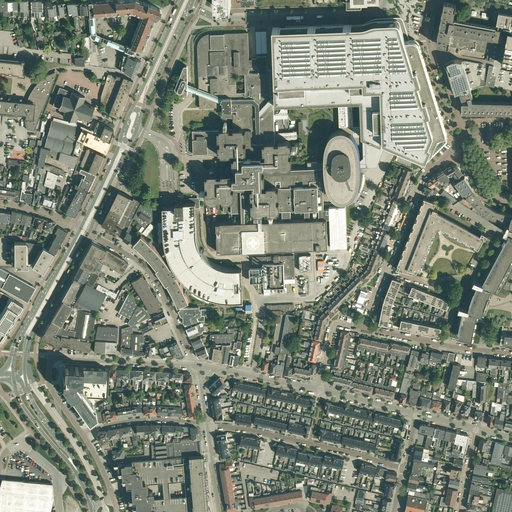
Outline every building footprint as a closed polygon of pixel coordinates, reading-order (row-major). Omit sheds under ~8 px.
[(96,3),(92,3),(93,15),(132,12),(141,15),(142,14),(143,15),(130,47),(136,49),(142,51),(155,19),(159,14),(157,8),(137,0),(112,0),(96,1),(96,3)] [(216,0),(216,7),(218,7),(219,7),(219,9),(221,9),(224,9),(224,6),(230,6),(229,0),(240,0),(241,4),(244,4),(245,4),(246,4),(249,4),(251,4),(252,4),(255,3),(254,0),(216,0)] [(67,3),(68,16),(69,15),(69,16),(71,16),(72,15),(73,15),(75,28),(79,28),(78,20),(77,19),(77,15),(76,3),(73,3),(72,3),(71,3),(70,2),(68,2),(67,3)] [(92,2),(88,2),(89,15),(90,33),(89,33),(90,35),(90,36),(92,38),(94,39),(95,39),(97,34),(96,33),(95,32),(94,32),(93,15),(92,3),(92,2)] [(488,53),(491,54),(493,39),(495,30),(495,28),(495,27),(495,28),(495,27),(472,23),(454,19),(453,19),(454,15),(455,15),(455,10),(456,10),(455,10),(456,4),(454,3),(445,2),(444,2),(442,2),(440,12),(439,17),(435,40),(435,43),(437,43),(443,45),(446,45),(450,46),(455,47),(456,47),(488,53)] [(66,12),(65,8),(64,3),(60,4),(56,4),(57,14),(59,14),(60,17),(66,16),(66,12)] [(493,12),(491,20),(494,21),(494,22),(496,22),(496,25),(495,27),(495,28),(495,27),(495,28),(495,30),(493,39),(502,40),(503,34),(502,34),(503,29),(508,30),(501,64),(511,66),(511,13),(502,11),(497,10),(497,13),(496,13),(496,12),(493,12)] [(183,67),(176,84),(175,87),(175,88),(175,90),(176,91),(178,91),(178,92),(179,92),(181,92),(182,92),(183,92),(184,90),(185,87),(185,88),(186,88),(188,88),(199,93),(199,108),(223,107),(223,108),(223,113),(222,113),(222,114),(221,114),(221,119),(227,119),(227,117),(233,117),(233,129),(193,131),(193,154),(208,154),(208,153),(214,153),(214,155),(216,155),(217,156),(218,156),(219,157),(220,159),(221,159),(221,167),(220,167),(220,168),(219,168),(219,169),(219,170),(220,171),(221,171),(222,175),(217,175),(217,173),(208,173),(208,175),(205,175),(205,185),(208,185),(208,189),(206,189),(206,198),(208,198),(223,198),(223,211),(223,212),(229,212),(229,222),(216,222),(217,252),(328,248),(327,218),(329,218),(331,247),(347,247),(345,206),(329,207),(329,208),(324,209),(323,205),(323,204),(323,203),(323,193),(329,192),(331,195),(333,197),(334,198),(336,199),(337,200),(339,200),(340,201),(343,201),(346,200),(348,200),(350,199),(352,197),(354,195),(356,191),(357,188),(359,184),(359,181),(359,178),(360,170),(360,167),(368,167),(376,167),(387,142),(426,158),(447,137),(439,110),(418,43),(418,42),(417,41),(416,40),(415,40),(413,39),(412,39),(409,40),(405,40),(399,22),(399,21),(398,20),(397,20),(396,19),(395,19),(375,20),(373,20),(371,21),(367,23),(365,23),(360,24),(352,24),(281,27),(273,27),(274,69),(272,70),(272,69),(271,68),(270,68),(269,68),(268,69),(268,70),(267,56),(256,56),(256,58),(252,58),(252,62),(249,62),(248,33),(248,32),(208,34),(206,34),(204,35),(203,36),(202,36),(200,38),(199,39),(198,41),(197,43),(197,44),(197,46),(199,89),(187,84),(186,83),(187,82),(188,82),(187,67),(187,66),(186,65),(185,65),(184,66),(183,67)] [(256,53),(267,53),(266,31),(255,31),(256,53)] [(97,34),(95,39),(109,45),(111,39),(97,34)] [(111,39),(109,45),(132,54),(134,54),(136,49),(130,47),(130,46),(111,39)] [(137,68),(140,60),(130,56),(123,53),(122,60),(134,65),(134,66),(137,68)] [(24,60),(7,58),(0,57),(0,73),(24,76),(25,72),(23,72),(24,60)] [(75,58),(75,65),(84,66),(83,57),(75,58)] [(459,92),(459,93),(470,90),(485,85),(489,65),(486,65),(484,80),(481,80),(484,64),(456,59),(453,60),(445,62),(455,93),(459,92)] [(134,76),(137,68),(134,66),(134,65),(122,60),(120,70),(134,76)] [(27,99),(26,101),(26,102),(26,105),(25,107),(25,109),(24,112),(24,114),(24,116),(24,118),(24,119),(25,121),(25,123),(26,126),(26,128),(27,129),(35,130),(56,74),(52,73),(50,74),(48,75),(46,76),(44,77),(42,79),(40,80),(39,82),(37,83),(35,85),(34,87),(32,89),(31,91),(30,93),(29,95),(28,97),(27,99)] [(118,117),(132,80),(123,77),(112,75),(107,74),(101,95),(100,105),(103,106),(101,110),(118,117)] [(92,111),(91,111),(92,110),(93,106),(82,102),(84,96),(71,92),(71,93),(68,92),(69,91),(59,87),(52,106),(65,110),(62,116),(75,121),(78,115),(88,119),(90,115),(90,114),(92,111)] [(472,97),(470,90),(459,93),(462,101),(461,103),(470,103),(472,101),(471,97),(472,97)] [(0,115),(24,118),(24,116),(24,114),(24,112),(25,109),(25,107),(26,105),(26,102),(26,101),(16,100),(0,98),(0,115)] [(511,102),(472,101),(470,103),(461,103),(461,113),(462,113),(462,112),(503,113),(511,113),(511,102)] [(55,150),(60,152),(72,155),(77,137),(80,128),(79,128),(51,120),(44,147),(50,149),(52,150),(55,150)] [(92,122),(89,130),(100,135),(99,136),(109,140),(113,129),(107,126),(107,125),(95,121),(92,122)] [(80,126),(79,128),(80,128),(77,137),(105,150),(109,140),(99,136),(100,135),(89,130),(80,126)] [(46,153),(48,153),(50,149),(44,147),(40,146),(41,141),(37,141),(36,146),(35,146),(32,163),(31,168),(35,169),(36,164),(37,164),(44,165),(44,164),(46,153)] [(85,169),(95,173),(103,154),(98,152),(96,152),(87,148),(79,167),(85,169)] [(70,163),(72,155),(60,152),(58,159),(70,163)] [(70,163),(75,164),(78,157),(72,155),(70,163)] [(445,169),(449,176),(448,176),(451,182),(452,177),(454,168),(456,168),(457,167),(457,166),(456,165),(454,164),(453,165),(445,169)] [(85,169),(79,167),(75,165),(74,167),(77,169),(79,170),(85,173),(83,177),(92,181),(95,173),(85,169)] [(32,203),(38,204),(41,192),(43,185),(46,174),(47,170),(43,168),(43,167),(38,166),(37,173),(39,173),(40,173),(39,174),(41,174),(39,183),(37,191),(35,190),(33,197),(34,197),(32,203)] [(412,171),(404,167),(401,166),(400,169),(399,168),(398,171),(410,176),(412,171)] [(452,177),(451,182),(456,177),(462,173),(461,171),(458,167),(457,166),(457,167),(456,168),(454,168),(452,177)] [(74,182),(88,189),(92,181),(83,177),(85,173),(79,170),(77,169),(75,173),(78,175),(74,182)] [(53,188),(54,185),(56,181),(58,175),(58,174),(56,173),(53,172),(51,171),(48,170),(47,170),(46,174),(43,185),(50,187),(53,188)] [(451,182),(448,176),(444,170),(436,175),(441,181),(442,180),(443,183),(447,180),(448,181),(445,183),(447,186),(448,185),(450,183),(451,183),(451,182)] [(397,177),(408,181),(410,176),(398,171),(397,173),(398,174),(397,177)] [(15,187),(15,189),(13,199),(18,199),(19,190),(20,190),(20,189),(21,186),(21,185),(23,177),(23,174),(22,174),(21,177),(20,176),(20,180),(19,180),(18,188),(15,187)] [(21,185),(22,186),(23,187),(23,188),(21,188),(19,200),(24,201),(26,192),(26,189),(27,187),(24,187),(25,181),(27,181),(28,175),(23,174),(23,177),(21,185)] [(351,202),(323,203),(323,204),(323,205),(352,204),(356,200),(359,194),(362,189),(363,183),(363,182),(364,174),(363,174),(362,174),(361,181),(360,188),(357,193),(355,198),(351,202)] [(436,185),(440,182),(436,175),(431,178),(436,185)] [(457,181),(455,183),(464,196),(466,195),(473,190),(470,185),(467,181),(468,181),(464,176),(464,177),(464,176),(457,181)] [(408,181),(397,177),(396,179),(395,179),(394,181),(406,186),(408,181)] [(9,198),(12,178),(10,178),(8,188),(6,188),(4,197),(9,198)] [(427,181),(427,182),(429,185),(432,187),(436,185),(431,178),(427,181)] [(406,186),(394,181),(390,179),(389,182),(394,184),(393,186),(404,191),(406,186)] [(88,189),(74,182),(73,182),(70,187),(85,195),(88,189)] [(71,199),(73,200),(80,204),(85,195),(70,187),(67,186),(63,195),(71,199)] [(404,191),(393,186),(392,189),(391,188),(390,191),(402,196),(404,191)] [(423,189),(422,192),(429,195),(430,193),(433,194),(433,193),(436,194),(437,192),(434,190),(432,189),(424,187),(424,186),(424,187),(423,189)] [(42,204),(43,204),(48,205),(50,197),(53,188),(50,187),(50,188),(49,187),(47,191),(49,192),(47,196),(43,195),(40,203),(41,203),(41,204),(42,204)] [(26,192),(24,201),(30,202),(33,189),(30,188),(30,189),(26,189),(26,192)] [(474,190),(473,190),(466,195),(458,201),(489,220),(503,229),(507,223),(511,215),(511,214),(509,213),(496,210),(484,203),(482,199),(479,196),(476,192),(474,191),(474,190)] [(119,233),(124,225),(128,227),(133,218),(141,202),(118,191),(102,224),(119,233)] [(389,193),(390,194),(389,196),(400,201),(402,196),(390,191),(389,193)] [(71,199),(63,195),(62,198),(61,201),(78,209),(80,204),(73,200),(71,199)] [(54,198),(50,197),(48,205),(48,206),(49,206),(50,207),(51,206),(52,207),(52,206),(53,206),(54,206),(57,198),(54,197),(54,198)] [(401,202),(394,199),(391,198),(390,201),(384,199),(384,201),(399,207),(401,202)] [(440,227),(444,230),(444,231),(448,233),(449,232),(453,234),(453,235),(457,237),(461,239),(461,240),(465,242),(465,241),(470,243),(470,244),(469,244),(473,246),(474,246),(478,248),(483,239),(484,238),(485,238),(487,234),(482,232),(482,231),(480,235),(437,212),(438,209),(433,208),(435,202),(424,198),(423,198),(422,199),(421,202),(422,203),(421,203),(422,204),(422,203),(422,204),(421,207),(420,207),(419,207),(417,211),(418,212),(416,216),(415,216),(414,220),(415,221),(413,225),(412,225),(410,229),(411,230),(409,234),(408,234),(407,238),(408,238),(406,243),(405,243),(403,247),(404,247),(402,252),(401,252),(400,256),(401,256),(397,265),(396,268),(398,269),(412,273),(413,270),(416,271),(418,268),(420,269),(422,265),(423,265),(424,261),(424,260),(425,256),(426,256),(428,252),(427,251),(429,247),(430,247),(431,243),(432,238),(433,238),(435,234),(434,234),(436,229),(435,229),(436,228),(440,227)] [(78,209),(61,201),(57,210),(75,215),(78,209)] [(387,208),(397,212),(399,207),(384,201),(383,203),(388,205),(387,208)] [(142,202),(141,202),(133,218),(142,225),(145,227),(149,223),(150,223),(161,210),(142,202)] [(186,283),(187,284),(189,285),(191,287),(193,289),(196,290),(198,292),(201,293),(203,295),(206,296),(208,297),(211,298),(213,298),(214,299),(217,299),(220,300),(223,300),(225,301),(227,301),(228,301),(231,301),(234,301),(243,301),(242,285),(242,283),(242,268),(241,268),(237,268),(233,268),(231,268),(229,268),(227,268),(225,267),(223,267),(221,266),(219,266),(217,265),(215,264),(213,263),(212,262),(210,260),(208,259),(207,258),(205,256),(204,254),(203,253),(202,251),(201,250),(200,248),(199,246),(198,244),(198,242),(197,240),(197,238),(197,236),(196,234),(195,202),(177,202),(175,203),(175,207),(169,207),(166,207),(164,207),(162,207),(163,210),(164,235),(164,238),(164,241),(164,244),(165,246),(166,249),(166,252),(167,253),(167,255),(168,258),(169,260),(171,263),(172,265),(173,266),(175,270),(177,273),(178,275),(180,277),(182,279),(184,282),(186,283)] [(397,212),(387,208),(386,211),(381,209),(381,210),(396,216),(397,212)] [(385,214),(383,217),(394,221),(396,216),(381,210),(380,212),(385,214)] [(6,212),(4,212),(2,227),(5,228),(6,222),(8,222),(10,213),(9,213),(9,212),(6,211),(6,212)] [(21,213),(16,212),(12,227),(15,227),(16,222),(19,223),(21,213)] [(27,224),(29,225),(31,217),(31,215),(27,214),(22,231),(22,232),(24,232),(24,230),(25,230),(27,224)] [(511,214),(511,215),(511,214),(511,215),(507,223),(503,229),(503,231),(506,232),(506,233),(506,232),(507,233),(504,238),(485,273),(480,282),(474,279),(471,283),(474,284),(471,293),(469,299),(466,298),(462,306),(459,305),(456,309),(461,310),(456,330),(459,330),(458,336),(471,339),(472,335),(473,332),(475,320),(485,322),(502,326),(503,326),(511,327),(511,214)] [(38,217),(32,216),(26,236),(31,238),(33,231),(34,231),(38,217)] [(392,226),(394,221),(383,217),(380,216),(378,219),(378,218),(377,220),(392,226)] [(38,217),(34,231),(33,234),(34,234),(33,237),(35,237),(36,234),(38,229),(40,230),(44,219),(38,217)] [(44,235),(50,221),(48,220),(47,220),(47,219),(46,219),(45,220),(45,219),(42,228),(44,229),(42,234),(44,235)] [(392,226),(377,220),(376,220),(376,222),(381,224),(380,227),(390,231),(392,226)] [(51,231),(55,224),(55,223),(55,222),(54,222),(53,222),(52,222),(50,221),(44,235),(46,236),(49,230),(51,231)] [(66,231),(57,226),(54,232),(55,233),(46,248),(54,253),(55,253),(66,231)] [(126,231),(128,232),(125,235),(126,236),(123,239),(128,243),(133,236),(129,233),(132,228),(130,226),(126,231)] [(390,232),(386,230),(379,228),(378,231),(376,230),(376,232),(388,237),(390,232)] [(374,236),(376,237),(386,241),(388,237),(376,232),(375,232),(373,231),(372,232),(375,234),(374,236)] [(134,245),(134,246),(135,247),(136,248),(137,248),(138,248),(141,251),(141,252),(142,253),(142,254),(143,254),(144,255),(145,255),(148,258),(147,258),(148,259),(148,260),(149,261),(150,261),(151,262),(154,265),(154,266),(154,267),(155,268),(156,268),(156,269),(157,269),(156,270),(166,284),(167,284),(167,285),(167,286),(167,287),(168,288),(169,288),(171,292),(171,293),(171,294),(172,295),(172,296),(173,297),(175,301),(175,302),(175,303),(175,304),(176,304),(176,305),(177,306),(189,302),(186,296),(185,292),(183,288),(181,284),(178,280),(177,278),(176,276),(178,275),(177,273),(175,270),(173,266),(171,268),(167,262),(160,254),(153,246),(146,239),(141,235),(133,244),(134,245)] [(372,239),(372,241),(384,246),(386,241),(376,237),(374,240),(372,239)] [(372,241),(370,241),(369,240),(369,242),(373,244),(372,247),(382,251),(384,246),(372,241)] [(45,268),(46,265),(48,262),(50,259),(52,256),(54,253),(46,248),(43,246),(40,245),(38,243),(28,241),(14,241),(14,245),(14,249),(14,252),(14,256),(14,259),(14,263),(14,267),(28,267),(28,263),(43,272),(45,268)] [(92,242),(80,265),(89,269),(93,272),(98,274),(100,270),(103,264),(95,260),(96,258),(121,272),(128,262),(105,249),(92,242)] [(365,249),(364,251),(380,257),(382,252),(371,248),(370,251),(365,249)] [(369,255),(367,258),(378,262),(380,257),(364,251),(363,253),(369,255)] [(304,270),(307,270),(311,270),(311,254),(299,255),(299,271),(304,270)] [(260,269),(260,267),(263,267),(263,287),(277,287),(284,287),(284,284),(284,279),(294,278),(293,255),(277,255),(252,256),(253,277),(260,277),(260,269)] [(376,267),(378,262),(367,258),(367,261),(365,260),(364,263),(376,267)] [(369,278),(369,277),(358,267),(354,263),(351,268),(352,269),(355,266),(357,269),(355,272),(360,276),(365,282),(369,278)] [(374,273),(376,267),(364,263),(363,264),(366,265),(368,266),(367,268),(374,273)] [(86,283),(86,284),(91,286),(98,274),(93,272),(89,269),(80,265),(74,277),(76,278),(81,281),(86,283)] [(358,267),(369,277),(374,273),(367,268),(365,270),(361,267),(359,265),(358,267)] [(356,288),(360,285),(350,275),(348,273),(346,274),(350,278),(348,281),(356,288)] [(363,281),(361,278),(356,273),(353,275),(352,274),(350,275),(360,285),(363,281)] [(158,303),(160,302),(155,294),(153,295),(148,286),(149,285),(144,277),(143,278),(141,275),(130,281),(139,294),(134,297),(138,301),(141,299),(150,313),(160,306),(158,303)] [(86,284),(86,283),(81,292),(76,290),(77,287),(81,281),(76,278),(74,277),(71,281),(70,283),(61,298),(61,299),(63,300),(73,305),(78,308),(96,312),(105,294),(105,293),(103,292),(100,291),(98,290),(96,288),(91,286),(86,284)] [(399,279),(395,277),(395,278),(395,279),(392,278),(390,283),(399,286),(401,281),(398,280),(399,279)] [(356,288),(348,281),(346,283),(344,281),(343,283),(352,292),(356,288)] [(344,286),(346,288),(343,290),(349,296),(352,292),(343,283),(342,284),(344,286)] [(390,283),(388,288),(397,292),(399,286),(390,283)] [(405,293),(408,294),(409,294),(414,296),(418,287),(412,285),(410,291),(406,289),(405,293)] [(423,290),(418,287),(414,296),(420,298),(423,290)] [(335,291),(344,300),(348,296),(340,289),(338,291),(337,290),(336,290),(334,288),(333,289),(335,291)] [(395,297),(397,292),(388,288),(386,294),(395,297)] [(423,290),(420,298),(425,300),(428,292),(423,290)] [(0,335),(4,329),(6,331),(23,305),(10,296),(10,297),(1,292),(0,292),(0,291),(0,335)] [(127,323),(131,325),(135,324),(150,316),(138,301),(134,297),(129,291),(118,312),(130,318),(127,323)] [(335,294),(333,296),(341,304),(344,300),(335,291),(334,293),(335,294)] [(430,302),(434,294),(428,292),(425,300),(430,302)] [(385,300),(384,300),(392,302),(395,297),(386,294),(384,299),(384,300),(384,299),(385,300)] [(436,304),(439,296),(434,294),(430,302),(436,304)] [(337,308),(341,304),(333,296),(331,298),(329,297),(328,298),(337,308)] [(439,296),(436,304),(441,306),(444,298),(439,296)] [(333,311),(337,308),(328,298),(326,297),(324,298),(330,304),(328,306),(333,311)] [(450,303),(449,303),(450,300),(444,298),(441,306),(446,309),(447,306),(448,306),(448,307),(450,303)] [(60,304),(54,314),(51,319),(51,318),(51,319),(67,328),(69,324),(66,322),(65,324),(62,323),(71,308),(73,309),(70,314),(74,316),(78,308),(73,305),(63,300),(62,300),(60,304)] [(384,300),(382,306),(391,308),(392,302),(384,300),(384,301),(384,300)] [(267,305),(267,309),(267,310),(268,310),(268,316),(273,316),(281,314),(281,310),(293,309),(293,304),(267,305)] [(334,313),(331,311),(326,305),(323,308),(322,307),(320,308),(330,317),(334,313)] [(178,310),(181,316),(182,316),(183,316),(183,320),(185,326),(186,325),(186,324),(199,321),(198,317),(201,316),(201,309),(200,309),(199,307),(200,307),(200,306),(180,307),(180,308),(180,309),(178,310)] [(59,345),(89,350),(96,312),(78,308),(74,316),(69,324),(67,328),(51,319),(49,322),(40,337),(57,347),(59,345)] [(326,320),(330,317),(320,308),(320,309),(322,311),(321,311),(323,313),(319,317),(326,320)] [(149,324),(140,329),(143,333),(167,321),(163,312),(153,316),(154,320),(148,322),(149,324)] [(275,373),(282,375),(284,364),(283,364),(285,352),(288,353),(289,351),(290,345),(295,315),(286,314),(280,347),(279,354),(278,360),(276,372),(275,373)] [(310,321),(310,322),(325,325),(326,320),(319,317),(318,322),(316,321),(316,322),(310,321)] [(399,328),(405,329),(407,320),(401,319),(401,318),(398,317),(397,321),(401,322),(399,328)] [(381,324),(381,325),(385,326),(385,325),(388,325),(389,319),(380,318),(379,323),(381,324),(381,325),(381,324)] [(324,331),(325,325),(310,322),(310,323),(314,324),(313,328),(324,331)] [(195,323),(185,327),(189,334),(204,328),(203,326),(202,327),(200,323),(196,325),(195,323)] [(139,328),(135,324),(131,325),(121,328),(121,333),(121,344),(125,344),(124,348),(120,348),(120,352),(144,354),(144,348),(144,344),(143,334),(132,333),(132,328),(139,328)] [(94,346),(94,351),(116,352),(116,347),(118,327),(97,326),(94,342),(94,344),(94,346)] [(440,334),(441,330),(440,330),(441,327),(435,326),(433,335),(439,336),(440,333),(440,334)] [(205,330),(204,328),(189,334),(190,338),(203,333),(202,331),(205,330)] [(351,338),(351,336),(348,335),(348,332),(341,330),(340,336),(351,338)] [(209,357),(208,359),(217,361),(227,363),(232,333),(227,333),(216,334),(215,338),(215,342),(214,344),(213,354),(210,354),(209,357)] [(340,336),(339,341),(355,344),(357,345),(357,343),(350,341),(351,338),(340,336)] [(206,341),(205,339),(193,344),(195,348),(204,344),(203,343),(206,341)] [(374,351),(377,351),(379,341),(374,340),(372,353),(371,354),(373,355),(374,351)] [(183,356),(177,341),(162,347),(163,349),(159,351),(161,355),(166,356),(175,356),(175,357),(182,358),(183,356)] [(237,341),(237,343),(233,364),(237,365),(241,341),(237,341)] [(228,363),(233,364),(237,343),(234,342),(234,347),(233,347),(232,354),(230,354),(228,363)] [(387,354),(388,350),(389,343),(384,342),(381,357),(383,357),(384,353),(387,354)] [(311,347),(310,350),(318,352),(319,347),(304,343),(303,346),(311,347)] [(149,344),(144,344),(144,348),(146,348),(145,354),(151,354),(155,354),(156,349),(158,348),(157,346),(155,347),(155,346),(152,347),(151,348),(150,345),(149,344)] [(338,346),(337,351),(353,354),(353,352),(348,351),(348,348),(338,346)] [(267,354),(266,360),(266,361),(262,361),(261,369),(262,369),(262,370),(264,370),(267,370),(271,349),(267,348),(266,354),(267,354)] [(212,351),(211,349),(197,354),(199,358),(203,357),(202,358),(205,359),(205,356),(208,355),(208,353),(212,351)] [(412,349),(411,353),(407,367),(412,368),(410,373),(412,374),(414,368),(416,361),(418,355),(419,351),(412,349)] [(439,352),(432,351),(431,355),(428,364),(436,366),(437,360),(441,361),(442,357),(443,353),(439,352)] [(426,363),(429,354),(422,352),(420,361),(426,363)] [(315,362),(317,357),(302,353),(301,353),(301,356),(308,357),(308,360),(315,362)] [(336,356),(335,361),(349,364),(350,362),(346,361),(346,358),(336,356)] [(486,361),(487,358),(487,357),(484,357),(482,356),(478,356),(477,366),(486,367),(486,364),(487,361),(486,361)] [(287,358),(286,365),(284,374),(287,375),(288,376),(289,376),(290,375),(291,376),(292,367),(289,367),(291,359),(287,358)] [(273,372),(276,372),(278,360),(275,360),(274,364),(271,363),(269,371),(270,371),(271,372),(272,373),(273,372)] [(292,373),(298,375),(300,362),(298,362),(298,364),(295,363),(292,373)] [(454,362),(453,365),(448,386),(455,388),(456,384),(457,379),(460,368),(461,365),(456,363),(456,362),(454,362)] [(310,366),(309,369),(307,377),(307,378),(308,380),(311,381),(312,379),(313,376),(315,376),(318,365),(312,364),(312,366),(310,366)] [(62,375),(62,385),(90,424),(94,423),(93,419),(95,418),(97,417),(95,408),(95,407),(107,398),(108,395),(108,385),(107,385),(105,384),(105,380),(106,368),(101,368),(98,368),(93,367),(90,367),(85,367),(82,367),(77,366),(75,366),(67,366),(64,366),(64,370),(63,372),(63,374),(63,375),(62,375)] [(337,376),(338,373),(339,371),(339,368),(332,366),(331,370),(337,371),(336,373),(335,372),(334,375),(330,374),(329,379),(331,380),(330,384),(331,385),(334,386),(335,385),(336,383),(337,376)] [(188,382),(191,381),(191,378),(190,373),(187,373),(187,372),(184,372),(184,373),(183,373),(182,380),(188,381),(188,382)] [(405,403),(411,378),(412,374),(405,372),(399,392),(401,393),(399,402),(405,403)] [(477,372),(476,381),(485,382),(486,373),(477,372)] [(341,385),(346,386),(349,373),(347,373),(346,375),(344,374),(343,377),(341,385)] [(362,391),(367,392),(371,375),(369,375),(367,381),(364,380),(362,391)] [(351,389),(356,390),(360,377),(354,376),(351,389)] [(216,381),(223,387),(226,384),(220,377),(216,380),(216,381)] [(373,394),(378,395),(381,383),(382,379),(380,378),(378,384),(375,383),(373,394)] [(219,391),(223,387),(216,381),(216,380),(212,384),(213,384),(219,391)] [(486,382),(485,382),(476,381),(468,380),(466,387),(473,387),(472,395),(476,395),(476,400),(485,401),(486,385),(486,382)] [(408,400),(412,401),(417,383),(414,383),(412,389),(410,388),(409,392),(410,393),(408,400)] [(419,384),(417,383),(412,401),(416,403),(418,395),(419,395),(420,391),(418,390),(419,384)] [(213,384),(212,384),(209,387),(215,394),(219,391),(213,384)] [(391,385),(388,397),(393,399),(395,391),(396,386),(391,385)] [(423,406),(424,406),(427,393),(424,392),(425,387),(423,386),(421,396),(420,397),(418,405),(420,405),(421,406),(422,407),(423,406)] [(443,398),(443,397),(440,397),(442,389),(440,388),(439,392),(435,409),(437,409),(437,410),(438,410),(439,411),(440,410),(442,401),(443,398)] [(427,391),(427,393),(424,406),(424,407),(425,408),(426,408),(427,407),(429,408),(433,393),(427,391)] [(433,408),(435,409),(439,392),(437,391),(436,396),(433,395),(430,407),(430,408),(432,409),(433,409),(433,408)] [(455,393),(454,396),(451,411),(458,412),(460,401),(459,401),(458,400),(457,400),(458,393),(455,393)] [(447,400),(444,399),(441,408),(442,409),(445,410),(445,409),(448,410),(450,403),(450,402),(451,401),(450,401),(451,398),(448,397),(447,400)] [(461,409),(460,413),(465,414),(465,413),(467,414),(468,414),(469,411),(470,412),(470,408),(469,408),(471,402),(468,401),(467,405),(462,404),(461,409)] [(478,411),(479,407),(481,402),(475,401),(474,406),(477,407),(474,419),(477,420),(478,421),(480,421),(481,421),(483,412),(478,411)] [(110,404),(107,405),(110,419),(116,418),(116,415),(115,411),(110,412),(110,409),(110,404)] [(489,414),(488,422),(487,424),(493,425),(496,406),(492,405),(491,415),(489,414)] [(422,424),(420,424),(419,431),(428,433),(424,448),(430,449),(433,435),(435,427),(422,424)] [(129,440),(129,435),(132,434),(133,446),(137,445),(137,440),(134,425),(124,427),(126,439),(126,440),(129,440)] [(445,429),(440,428),(436,446),(435,452),(436,452),(440,453),(442,447),(439,447),(440,444),(439,443),(441,438),(443,438),(445,429)] [(115,443),(112,429),(107,430),(109,438),(111,438),(113,443),(114,446),(111,447),(111,448),(117,448),(115,443)] [(98,433),(97,436),(101,443),(104,449),(111,448),(111,447),(108,440),(107,434),(106,431),(98,433)] [(451,431),(448,445),(450,446),(451,440),(454,441),(456,432),(451,431)] [(459,443),(461,433),(457,432),(455,442),(457,443),(456,445),(453,445),(452,452),(451,455),(455,456),(456,457),(458,449),(459,443)] [(201,439),(200,433),(191,434),(191,437),(185,438),(180,438),(181,441),(185,440),(201,439)] [(464,441),(465,434),(461,433),(459,443),(458,449),(456,457),(458,457),(460,457),(462,450),(464,441)] [(464,458),(466,448),(469,436),(468,435),(465,434),(464,441),(462,450),(460,457),(464,458)] [(196,440),(174,443),(174,456),(198,454),(202,453),(201,440),(198,440),(196,440)] [(481,440),(479,448),(484,450),(484,451),(482,451),(481,455),(484,455),(485,453),(487,441),(481,440)] [(491,454),(494,441),(488,440),(488,441),(487,441),(485,453),(491,454)] [(503,453),(502,452),(505,443),(495,441),(493,452),(490,463),(500,465),(501,463),(502,458),(503,453)] [(174,456),(174,443),(173,442),(152,444),(151,444),(152,459),(174,457),(174,456)] [(511,454),(511,445),(505,444),(503,453),(506,453),(505,459),(510,460),(511,454)] [(129,449),(132,448),(132,446),(127,446),(124,447),(124,448),(119,449),(116,450),(112,450),(113,454),(112,455),(112,457),(113,457),(113,458),(118,457),(123,457),(123,453),(124,453),(124,450),(129,449)] [(416,447),(414,453),(428,455),(428,453),(423,452),(423,449),(416,447)] [(449,455),(446,454),(445,458),(454,460),(453,464),(462,466),(462,465),(463,464),(463,463),(463,462),(463,459),(454,458),(455,456),(451,455),(449,455)] [(186,511),(185,496),(170,498),(168,482),(184,481),(183,465),(167,466),(167,464),(198,462),(198,456),(117,463),(117,471),(121,470),(121,478),(125,478),(125,486),(130,485),(131,493),(132,501),(135,501),(136,509),(139,508),(139,511),(186,511)] [(426,480),(434,482),(435,477),(437,464),(414,459),(411,472),(420,474),(427,476),(426,480)] [(219,464),(220,469),(233,467),(232,460),(226,462),(226,463),(219,464)] [(487,464),(476,462),(475,467),(495,471),(497,471),(497,469),(493,469),(494,466),(490,466),(489,467),(486,467),(487,464)] [(207,511),(204,468),(204,463),(189,464),(192,511),(207,511)] [(378,473),(396,476),(397,472),(387,471),(388,469),(385,469),(381,467),(378,473)] [(450,474),(450,475),(460,478),(462,469),(451,467),(451,469),(450,469),(450,470),(449,470),(447,469),(446,472),(449,472),(449,473),(449,474),(450,474)] [(395,481),(396,476),(378,473),(377,475),(386,477),(386,479),(395,481)] [(52,483),(2,478),(0,485),(0,511),(49,511),(53,498),(52,483)] [(470,487),(488,491),(488,488),(480,486),(480,484),(471,482),(470,487)] [(310,499),(315,500),(317,491),(318,488),(311,486),(310,493),(312,493),(310,499)] [(511,511),(511,490),(497,488),(491,511),(511,511)] [(357,494),(357,497),(362,499),(364,499),(365,491),(358,489),(357,494)] [(469,492),(467,501),(478,503),(478,501),(479,501),(480,501),(480,500),(482,501),(483,498),(480,498),(480,497),(480,496),(479,496),(480,495),(469,492)] [(427,511),(430,499),(427,499),(408,495),(405,510),(413,511),(427,511)] [(447,503),(454,505),(455,499),(446,497),(442,496),(440,504),(447,506),(447,503)] [(467,506),(466,508),(481,511),(482,509),(476,508),(477,504),(467,502),(466,506),(467,506)]
